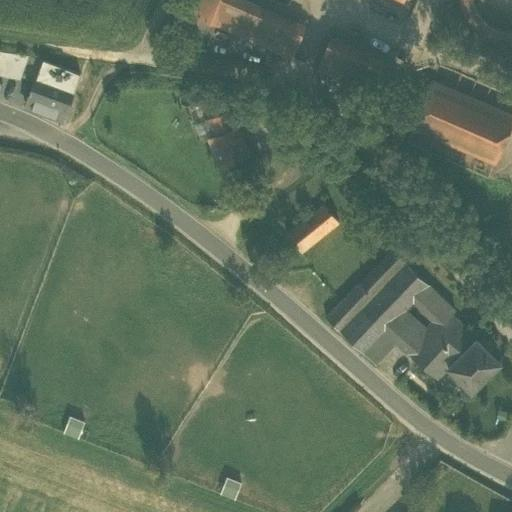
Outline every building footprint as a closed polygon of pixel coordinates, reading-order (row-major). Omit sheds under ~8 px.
[(188,0),(185,8),(291,54),(302,30),(232,0),(188,0)] [(473,0),(454,0),(456,12),(465,28),(483,44),(506,50),(511,49),(511,30),(511,31),(501,30),(487,23),(478,13),(473,0)] [(317,65),(379,91),(392,62),(330,35),(317,65)] [(0,75),(20,79),(21,76),(28,56),(0,51),(0,75)] [(79,72),(43,59),(44,58),(28,56),(21,76),(27,78),(35,81),(26,106),(62,119),(79,72)] [(411,124),(495,160),(511,119),(511,112),(431,77),(411,124)] [(214,118),(220,133),(236,126),(230,111),(214,118)] [(386,131),(400,137),(407,122),(393,116),(386,131)] [(207,121),(213,136),(220,133),(214,118),(207,121)] [(201,141),(210,137),(213,136),(207,121),(206,119),(194,124),(201,141)] [(248,153),(236,126),(220,133),(213,136),(210,137),(221,164),(248,153)] [(287,233),(302,252),(339,222),(324,204),(287,233)] [(392,250),(359,284),(372,297),(405,262),(392,250)] [(349,297),(385,330),(416,297),(445,323),(452,315),(456,311),(405,262),(372,297),(359,284),(348,296),(349,297)] [(376,366),(398,343),(385,330),(349,297),(327,321),(376,366)] [(398,343),(409,353),(429,327),(435,333),(445,323),(416,297),(385,330),(398,343)] [(445,323),(435,333),(459,357),(476,340),(452,315),(445,323)] [(449,367),(459,357),(435,333),(429,327),(409,353),(437,380),(449,368),(449,367)] [(449,368),(470,390),(495,366),(498,363),(476,340),(459,357),(449,367),(449,368)] [(85,420),(70,414),(63,432),(78,438),(85,420)] [(242,481),(226,475),(219,493),(235,499),(242,481)]
